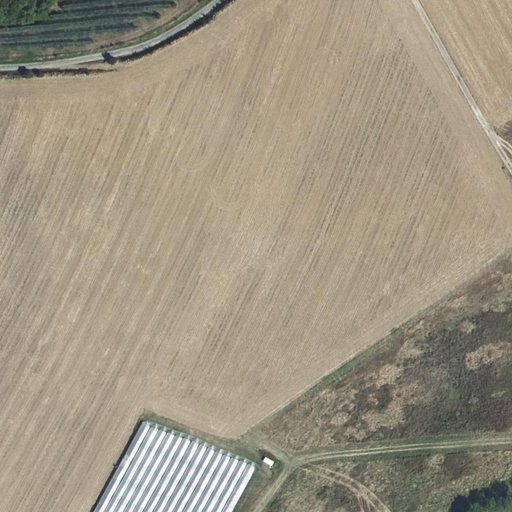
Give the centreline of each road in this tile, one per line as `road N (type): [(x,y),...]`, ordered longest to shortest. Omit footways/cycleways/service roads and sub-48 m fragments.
road 1 (track): [(217,0),(142,47),(0,66)]
road 2 (track): [(411,0),(511,165)]
